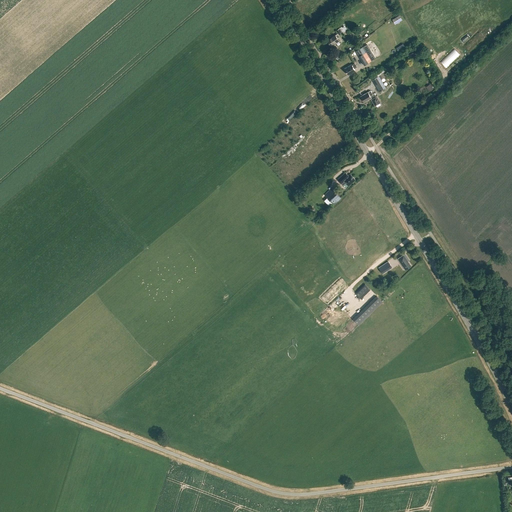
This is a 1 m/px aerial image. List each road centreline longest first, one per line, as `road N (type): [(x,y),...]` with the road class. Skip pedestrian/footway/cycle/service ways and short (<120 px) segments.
road 1 (unclassified): [(511,466),(289,494),(0,387)]
road 2 (tertiary): [(511,408),(279,0)]
